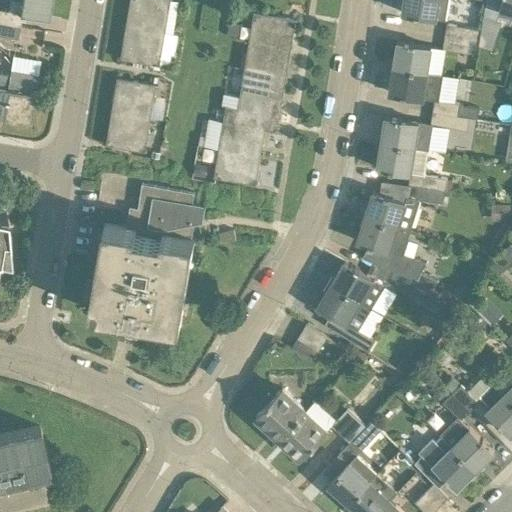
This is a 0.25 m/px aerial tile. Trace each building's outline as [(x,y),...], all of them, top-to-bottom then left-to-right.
[(21,0),(19,14),(21,14),(21,15),(47,20),(50,0),(21,0)] [(131,0),(127,26),(165,32),(170,0),(131,0)] [(447,0),(404,0),(402,13),(444,20),(447,0)] [(511,15),(511,0),(502,0),(499,11),(511,15)] [(0,24),(19,28),(21,15),(21,14),(19,14),(7,12),(0,10),(0,24)] [(248,42),(289,48),(293,20),(253,13),(248,42)] [(239,25),(229,23),(227,36),(237,38),(239,25)] [(0,36),(17,40),(19,28),(0,24),(0,36)] [(478,42),(480,30),(471,28),(446,25),(445,37),(470,41),(478,42)] [(159,66),(165,32),(127,26),(121,59),(159,66)] [(468,53),(470,41),(445,37),(443,50),(468,53)] [(393,68),(443,76),(443,75),(429,73),(433,47),(398,41),(393,68)] [(284,76),(289,48),(248,42),(244,69),(284,76)] [(439,101),(443,76),(393,68),(389,93),(424,98),(434,100),(432,112),(466,117),(469,117),(477,118),(478,112),(479,108),(459,105),(459,104),(439,101)] [(280,103),(284,76),(244,69),(239,96),(280,103)] [(0,117),(2,117),(9,73),(9,72),(6,88),(3,88),(4,86),(0,85),(0,117)] [(9,73),(2,117),(5,118),(16,119),(16,120),(29,122),(34,93),(37,77),(9,73)] [(113,112),(150,119),(156,85),(118,79),(113,112)] [(275,130),(280,103),(239,96),(223,93),(220,106),(225,106),(225,109),(223,120),(223,122),(275,130)] [(167,118),(170,101),(160,99),(156,116),(167,118)] [(223,120),(225,109),(218,108),(216,118),(223,120)] [(145,152),(150,119),(113,112),(107,146),(145,152)] [(467,130),(469,117),(466,117),(432,112),(430,124),(385,117),(381,143),(416,148),(428,150),(428,148),(443,150),(446,127),(467,130)] [(275,131),(275,130),(223,122),(218,149),(259,156),(263,129),(275,131)] [(425,175),(428,150),(416,148),(381,143),(377,168),(410,173),(408,186),(411,186),(445,190),(447,180),(447,178),(425,175)] [(254,184),(259,156),(218,149),(213,178),(254,184)] [(153,151),(151,157),(158,159),(160,153),(153,151)] [(205,177),(206,165),(195,163),(193,175),(205,177)] [(89,311),(121,316),(119,330),(121,332),(124,334),(126,336),(129,337),(132,337),(135,338),(138,338),(141,337),(143,336),(146,334),(148,325),(147,324),(148,320),(180,325),(194,238),(186,237),(186,235),(184,224),(202,221),(204,206),(191,204),(193,192),(141,183),(137,208),(129,207),(126,227),(103,223),(89,311)] [(443,204),(445,190),(411,186),(408,186),(406,198),(405,202),(373,191),(365,216),(410,231),(414,217),(418,206),(420,200),(443,204)] [(510,204),(492,204),(492,221),(510,221),(510,204)] [(0,256),(9,258),(5,213),(0,212),(0,256)] [(402,254),(410,231),(365,216),(357,241),(366,244),(360,256),(393,270),(416,281),(433,289),(437,280),(420,272),(421,270),(425,261),(402,254)] [(224,252),(227,233),(211,230),(208,250),(224,252)] [(371,309),(385,287),(367,276),(344,262),(331,284),(371,309)] [(410,293),(416,281),(393,270),(387,282),(398,288),(410,293)] [(427,301),(429,296),(433,289),(416,281),(410,293),(427,301)] [(465,283),(451,287),(455,300),(469,296),(465,283)] [(358,330),(371,309),(331,284),(317,306),(330,313),(324,324),(350,340),(368,351),(374,340),(358,330)] [(459,306),(447,300),(440,312),(452,318),(459,306)] [(490,307),(483,314),(493,325),(500,318),(490,307)] [(318,350),(326,337),(306,324),(297,338),(318,350)] [(418,358),(408,351),(397,366),(408,374),(418,358)] [(511,363),(494,381),(511,399),(511,363)] [(454,391),(461,384),(451,374),(444,382),(454,391)] [(511,431),(511,399),(494,381),(493,382),(493,381),(479,394),(480,395),(479,396),(488,406),(485,409),(510,434),(511,431)] [(452,393),(469,411),(479,402),(461,384),(454,391),(452,393)] [(443,402),(451,395),(441,385),(438,388),(433,393),(443,402)] [(280,438),(306,410),(282,387),(255,415),(280,438)] [(469,411),(452,393),(451,395),(443,402),(461,420),(469,411)] [(349,443),(366,425),(355,414),(347,407),(330,425),(349,443)] [(360,409),(355,414),(366,425),(371,420),(360,409)] [(306,410),(280,438),(302,459),(328,430),(306,410)] [(349,504),(377,474),(357,455),(381,429),(371,420),(366,425),(349,443),(337,455),(347,464),(328,485),(349,504)] [(40,425),(0,433),(0,483),(50,473),(40,425)] [(440,437),(474,470),(493,451),(468,426),(450,445),(441,436),(440,437)] [(439,487),(447,479),(457,488),(474,470),(440,437),(435,442),(431,438),(419,450),(423,455),(415,463),(439,487)] [(357,511),(378,511),(391,499),(390,499),(397,492),(377,474),(349,504),(357,511)] [(424,493),(438,507),(448,497),(433,483),(424,493)] [(425,511),(432,511),(438,507),(424,493),(415,502),(425,511)] [(404,511),(391,499),(378,511),(404,511)]
